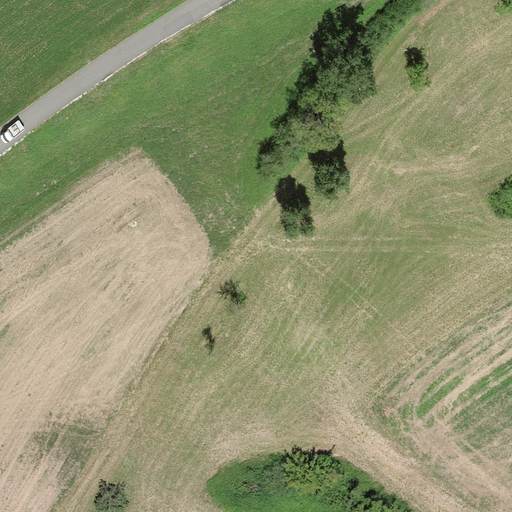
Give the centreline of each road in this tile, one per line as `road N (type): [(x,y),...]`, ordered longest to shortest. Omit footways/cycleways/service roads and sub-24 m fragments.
road 1 (track): [(76,511),(209,286)]
road 2 (unclassified): [(205,0),(0,134)]
